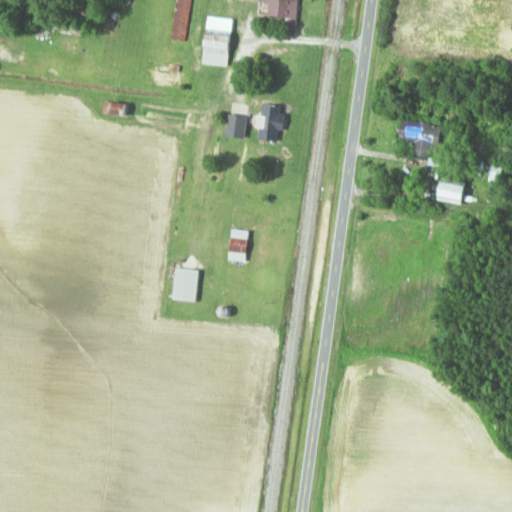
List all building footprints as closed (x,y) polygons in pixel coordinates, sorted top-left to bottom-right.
[(193,0),(176,0),(171,39),(186,42),(193,0)] [(299,20),(300,0),(260,0),(259,17),(299,20)] [(208,29),(204,64),(232,67),(235,32),(208,29)] [(158,70),(158,82),(178,82),(178,70),(158,70)] [(131,114),(131,103),(106,103),(106,114),(131,114)] [(258,139),(281,142),(285,105),(262,103),(258,139)] [(414,154),(439,159),(445,126),(405,118),(400,140),(416,143),(414,154)] [(501,184),(507,164),(493,159),(486,179),(501,184)] [(467,205),(471,183),(443,176),(438,199),(467,205)] [(247,262),(252,231),(235,228),(230,259),(247,262)] [(200,300),(201,269),(177,268),(176,300),(200,300)]
